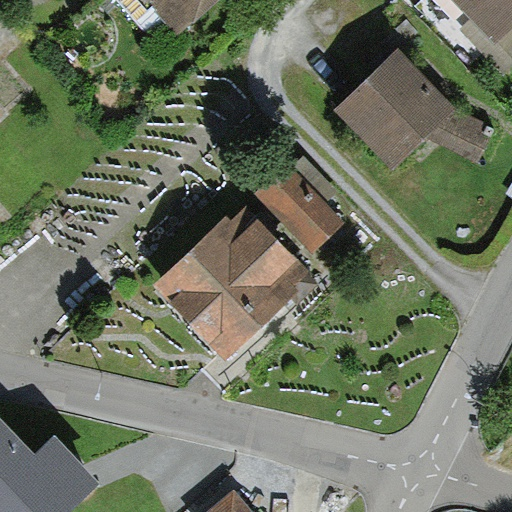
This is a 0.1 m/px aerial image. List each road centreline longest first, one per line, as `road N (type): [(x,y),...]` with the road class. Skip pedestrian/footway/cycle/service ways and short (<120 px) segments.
road 1 (residential): [(420,471),(0,371)]
road 2 (residential): [(511,293),(420,471)]
